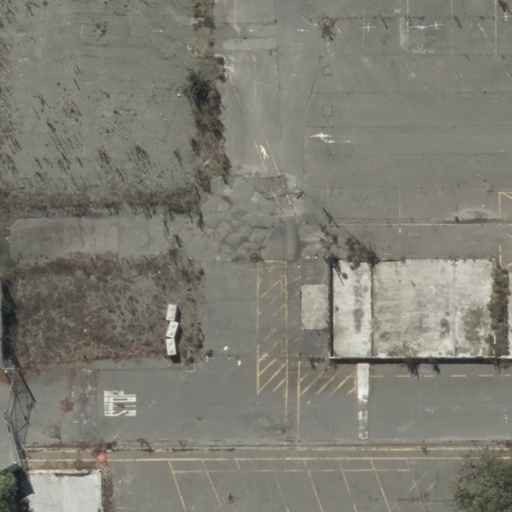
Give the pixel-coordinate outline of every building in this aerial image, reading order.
[(0,0),(0,211),(194,204),(190,0),(0,0)] [(511,0),(345,0),(346,55),(511,53),(511,0)] [(497,269),(331,270),(329,380),(497,382),(497,377),(511,377),(511,289),(497,290),(497,269)] [(183,280),(0,284),(0,307),(2,375),(185,370),(183,280)] [(108,511),(108,486),(19,486),(19,511),(108,511)]
